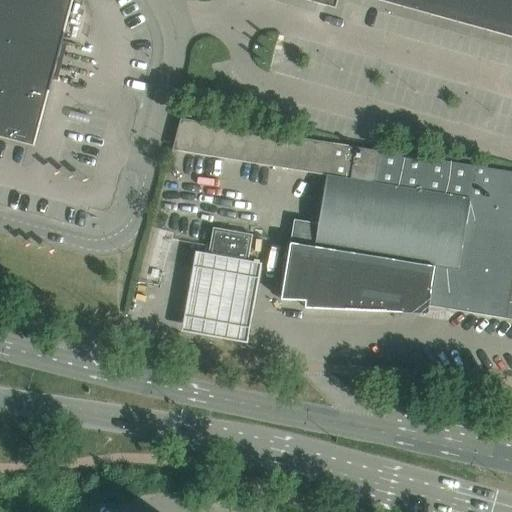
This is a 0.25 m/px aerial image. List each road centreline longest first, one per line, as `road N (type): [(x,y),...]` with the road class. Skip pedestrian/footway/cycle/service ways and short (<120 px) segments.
road 1 (tertiary): [(511,461),(0,347)]
road 2 (tertiary): [(0,387),(481,511)]
road 3 (unclassified): [(0,222),(104,246),(136,225),(176,61),(161,0)]
road 4 (unknown): [(511,156),(250,91),(233,79),(228,59),(232,36),(256,8)]
